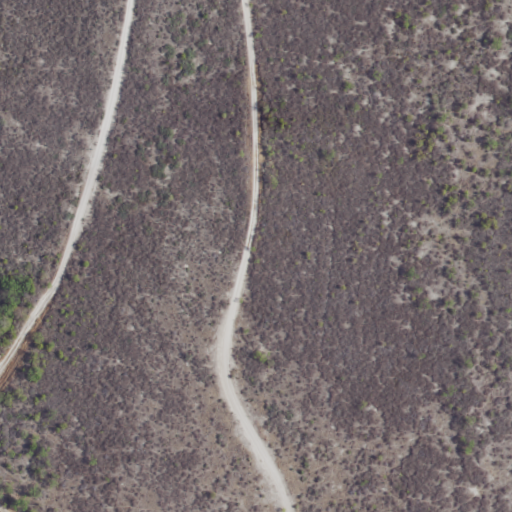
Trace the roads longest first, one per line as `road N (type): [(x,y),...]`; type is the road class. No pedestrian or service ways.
road 1 (residential): [(294,511),(268,445),(229,386),(229,342),(261,198),(247,0)]
road 2 (residential): [(136,0),(108,132),(77,226),(0,381)]
